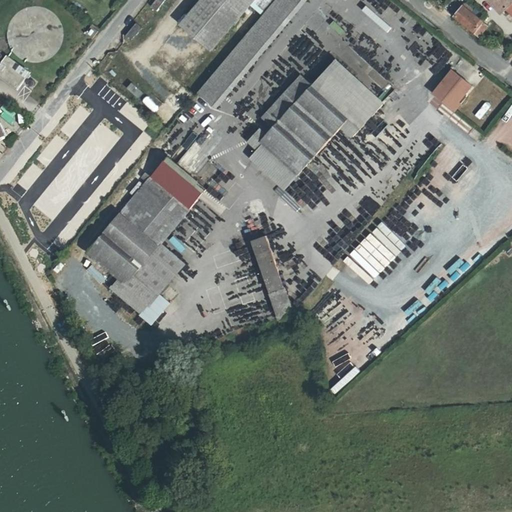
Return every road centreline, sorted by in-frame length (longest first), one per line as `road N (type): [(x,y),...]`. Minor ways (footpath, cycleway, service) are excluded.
road 1 (unknown): [(320,0),(224,140),(227,167),(247,185),(251,203),(185,298)]
road 2 (track): [(0,212),(153,511)]
road 3 (residential): [(139,0),(0,170)]
road 4 (unknown): [(329,0),(390,52),(452,168)]
road 5 (residential): [(511,78),(413,0)]
